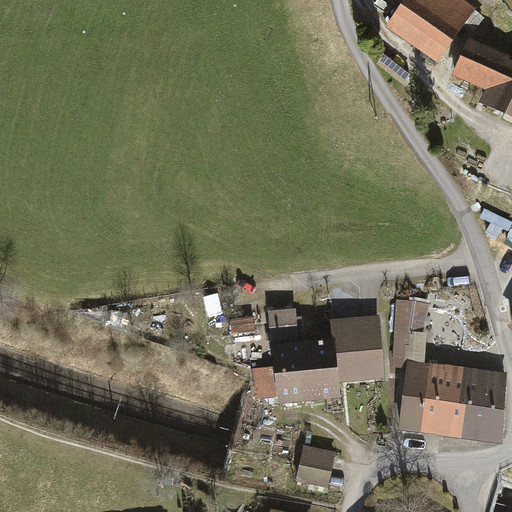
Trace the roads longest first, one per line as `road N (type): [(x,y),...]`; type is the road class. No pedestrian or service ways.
road 1 (residential): [(511,358),(463,211),(358,53),(340,0)]
road 2 (track): [(511,137),(456,105),(386,38),(361,0)]
road 3 (residential): [(350,511),(362,480),(381,465),(511,449)]
